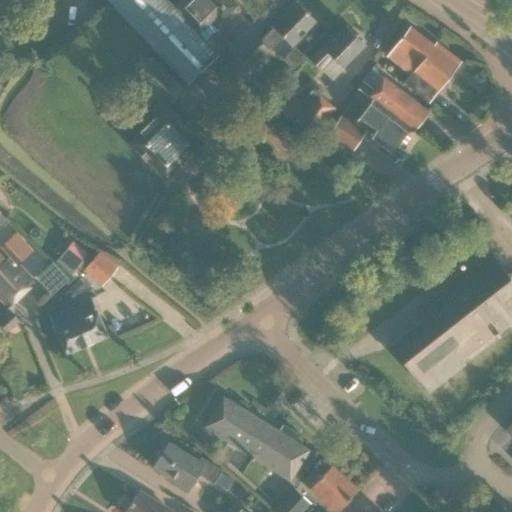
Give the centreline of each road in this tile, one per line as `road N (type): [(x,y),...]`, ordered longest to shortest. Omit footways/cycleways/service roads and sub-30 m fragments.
road 1 (tertiary): [(260,319),(511,128)]
road 2 (residential): [(260,319),(404,464),(433,476),(490,469)]
road 3 (tertiary): [(51,474),(82,442),(260,319)]
